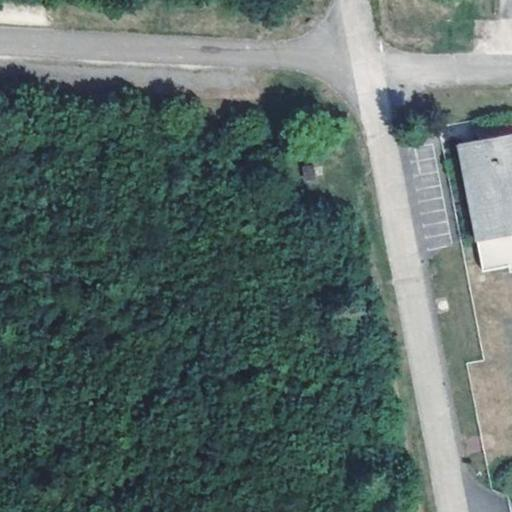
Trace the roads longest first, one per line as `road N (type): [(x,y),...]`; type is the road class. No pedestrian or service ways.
road 1 (unclassified): [(364,62),(451,511)]
road 2 (unclassified): [(364,62),(0,40)]
road 3 (unclassified): [(511,69),(364,62)]
